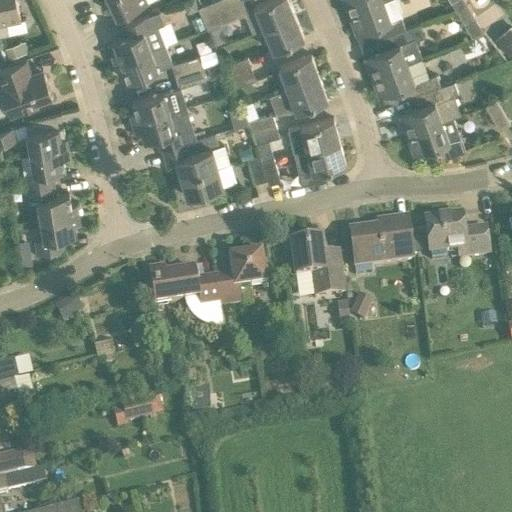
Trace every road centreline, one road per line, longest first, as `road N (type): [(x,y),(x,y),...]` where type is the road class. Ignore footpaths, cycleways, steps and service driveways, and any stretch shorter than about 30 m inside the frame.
road 1 (residential): [(116,252),(378,191)]
road 2 (residential): [(116,252),(75,50),(51,0)]
road 3 (residential): [(378,191),(371,145),(315,0)]
road 4 (residential): [(378,191),(511,171)]
road 5 (residential): [(0,306),(116,252)]
